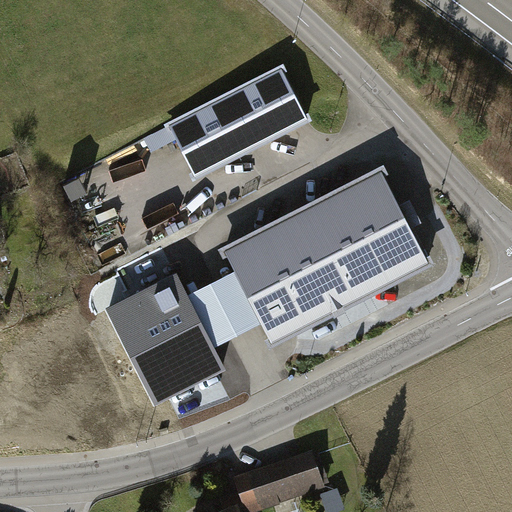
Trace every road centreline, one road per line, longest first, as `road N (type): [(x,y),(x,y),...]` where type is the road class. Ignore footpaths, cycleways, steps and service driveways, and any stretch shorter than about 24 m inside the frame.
road 1 (tertiary): [(511,297),(284,414),(155,465),(40,490)]
road 2 (tertiary): [(511,236),(278,0)]
